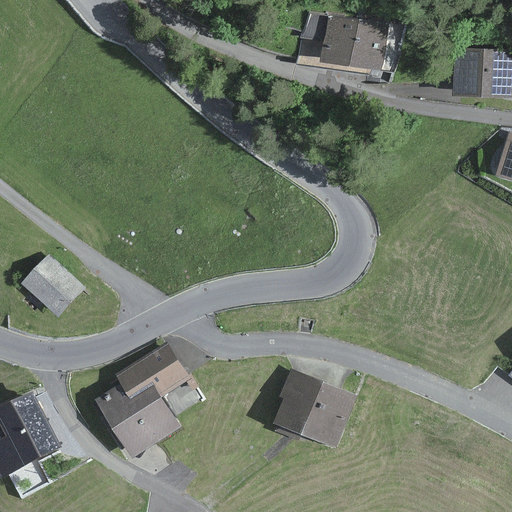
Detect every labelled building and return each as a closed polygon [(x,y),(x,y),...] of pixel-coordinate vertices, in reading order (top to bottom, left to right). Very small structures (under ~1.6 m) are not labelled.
[(391,17),(329,11),(324,70),(386,76),(391,17)] [(511,37),(453,38),(453,97),(511,96),(511,37)] [(511,130),(510,130),(498,178),(511,181),(511,130)] [(89,292),(49,258),(23,289),(63,323),(89,292)] [(129,380),(103,397),(140,457),(187,429),(172,404),(164,392),(192,375),(170,339),(122,369),(129,380)] [(362,390),(297,371),(280,428),(346,447),(362,390)] [(0,450),(0,479),(4,488),(75,452),(59,421),(56,422),(43,394),(0,414),(0,435),(6,448),(0,450)]
